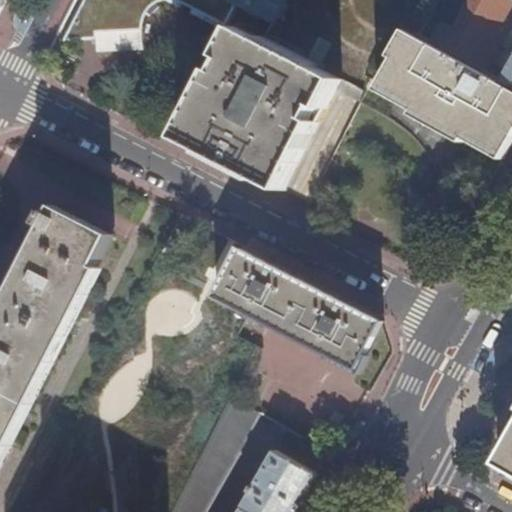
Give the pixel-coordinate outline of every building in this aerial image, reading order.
[(86,0),(66,39),(97,38),(97,31),(142,28),(147,19),(154,9),(164,3),(175,1),(188,2),(231,24),(240,5),(275,23),(286,0),(86,0)] [(511,0),(438,0),(420,36),(486,73),(511,24),(511,0)] [(97,31),(97,38),(97,51),(144,48),(142,28),(97,31)] [(246,30),(224,71),(224,73),(226,74),(214,99),(211,98),(189,141),(209,151),(212,146),(264,173),(262,178),(283,189),(305,147),(301,145),(315,118),(318,120),(340,76),(320,66),(317,71),(264,44),(266,39),(246,30)] [(511,145),(511,87),(488,75),(486,73),(420,36),(411,32),(396,58),(379,91),(432,120),(435,116),(451,125),(449,129),(504,159),(511,145)] [(511,49),(511,51),(504,46),(488,75),(511,87),(511,49)] [(432,120),(449,129),(451,125),(435,116),(432,120)] [(0,461),(18,425),(82,302),(115,236),(58,208),(57,211),(51,208),(45,220),(51,223),(0,321),(0,461)] [(221,294),(246,246),(232,239),(183,214),(143,292),(48,480),(31,511),(175,511),(202,461),(234,399),(243,381),(246,377),(261,347),(236,334),(249,309),(221,294)] [(359,366),(373,338),(383,319),(382,315),(287,267),(246,246),(221,294),(249,309),(274,322),(359,366)] [(264,352),(261,347),(246,377),(254,377),(262,371),(265,365),(266,358),(264,352)] [(202,461),(175,511),(205,511),(261,413),(234,399),(202,461)] [(511,441),(498,467),(511,474),(511,441)] [(297,511),(318,475),(278,452),(257,488),(254,487),(251,491),(255,493),(243,511),(297,511)]
